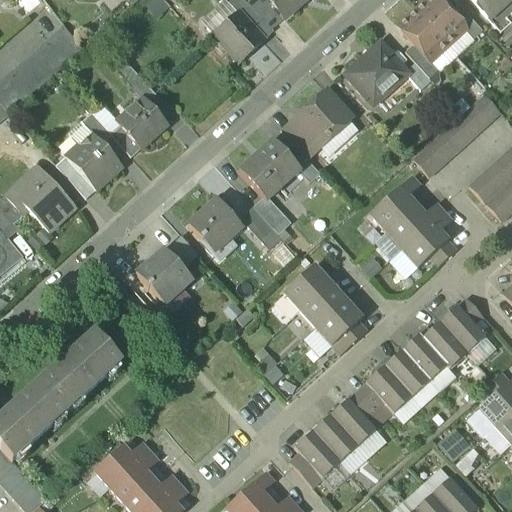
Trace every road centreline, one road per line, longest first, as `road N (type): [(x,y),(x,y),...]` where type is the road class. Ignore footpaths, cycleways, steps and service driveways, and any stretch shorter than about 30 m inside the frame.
road 1 (residential): [(374,0),(0,336)]
road 2 (residential): [(263,447),(450,272),(468,289)]
